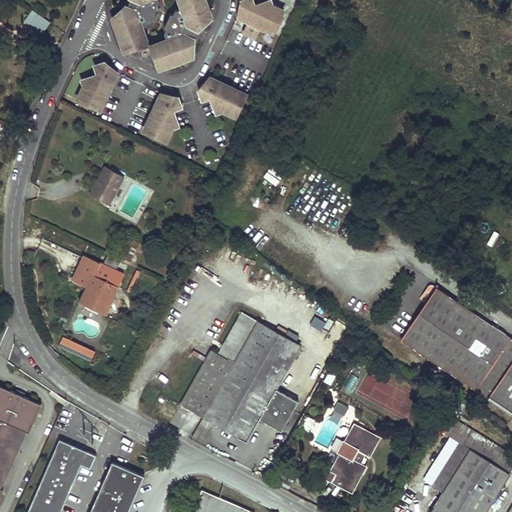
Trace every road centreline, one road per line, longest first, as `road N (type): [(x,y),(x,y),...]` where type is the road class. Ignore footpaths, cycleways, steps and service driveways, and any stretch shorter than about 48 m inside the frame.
road 1 (residential): [(301,511),(57,380),(19,317),(10,253),(18,174),(74,43)]
road 2 (residential): [(225,0),(201,60),(184,78),(157,76),(109,46)]
